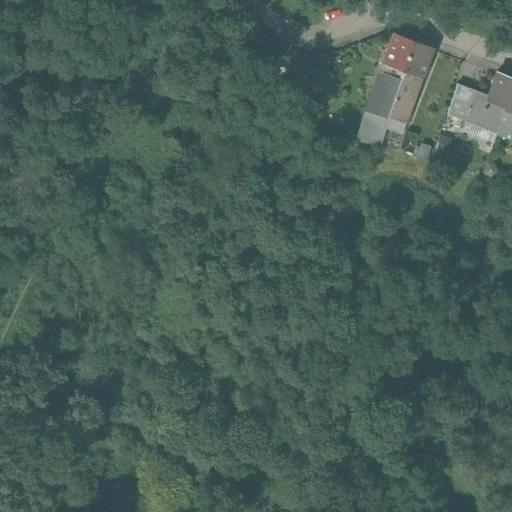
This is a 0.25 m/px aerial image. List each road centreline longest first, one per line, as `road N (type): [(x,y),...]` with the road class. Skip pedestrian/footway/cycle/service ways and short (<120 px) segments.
road 1 (residential): [(252,0),(290,29),(312,34),(405,10),(511,49)]
road 2 (unknown): [(0,81),(98,59),(149,68)]
